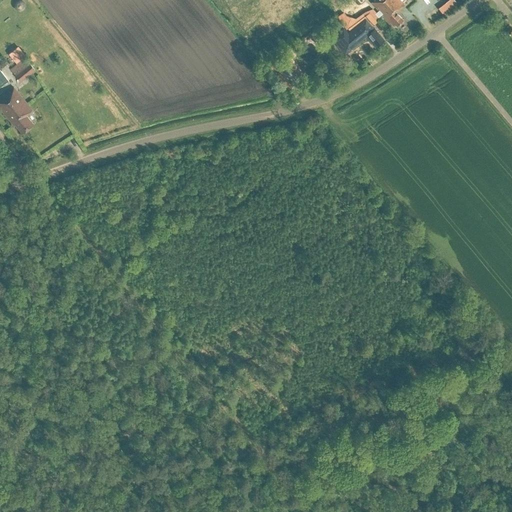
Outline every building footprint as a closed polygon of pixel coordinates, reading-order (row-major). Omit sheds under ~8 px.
[(373,0),(371,2),(392,25),(394,23),(396,26),(403,20),(395,11),(403,4),(401,2),(403,0),(373,0)] [(343,28),(336,34),(349,49),(365,35),(369,40),(371,38),(376,44),(382,39),(373,28),(372,28),(369,24),(365,20),(359,25),(348,34),(343,28)] [(8,54),(16,63),(25,55),(17,46),(8,54)] [(20,81),(35,69),(25,57),(10,68),(20,81)] [(0,84),(1,86),(11,78),(0,64),(0,84)] [(32,110),(14,87),(0,98),(0,108),(13,125),(14,124),(21,133),(33,124),(26,115),(32,110)]
